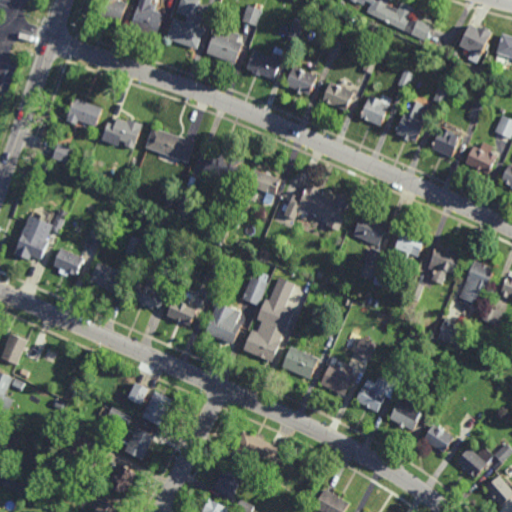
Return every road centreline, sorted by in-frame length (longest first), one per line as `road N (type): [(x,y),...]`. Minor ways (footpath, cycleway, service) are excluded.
road 1 (residential): [(448,511),(319,431),(0,290)]
road 2 (residential): [(511,228),(254,114),(53,40)]
road 3 (secondary): [(67,0),(0,190)]
road 4 (residential): [(162,511),(225,389)]
